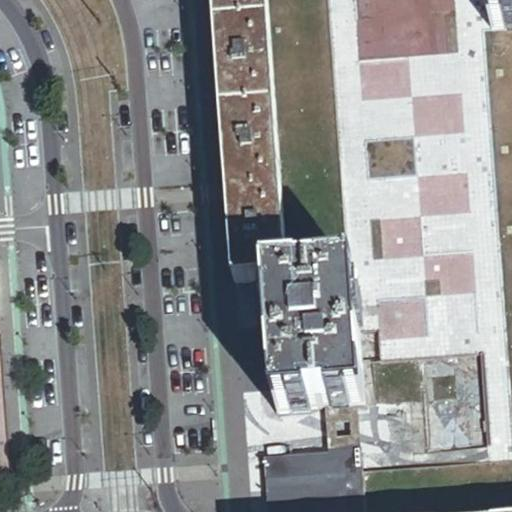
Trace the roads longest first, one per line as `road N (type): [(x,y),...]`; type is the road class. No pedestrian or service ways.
road 1 (tertiary): [(2,0),(40,65),(48,106),(77,481),(67,511)]
road 2 (tertiary): [(172,511),(134,45),(122,0)]
